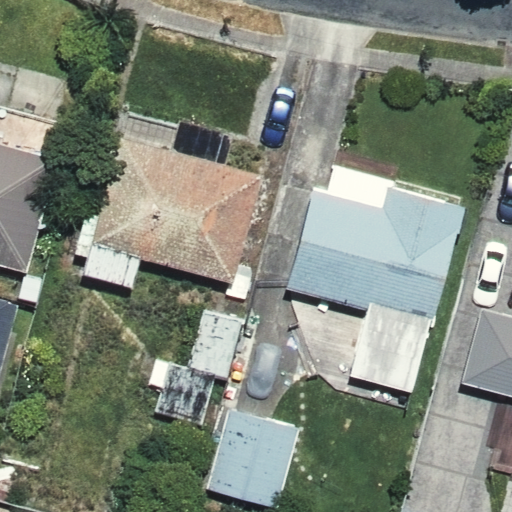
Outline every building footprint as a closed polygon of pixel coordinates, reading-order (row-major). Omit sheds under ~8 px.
[(256,162),(109,128),(90,206),(69,201),(54,265),(123,281),(130,247),(230,271),(256,162)] [(0,142),(0,270),(19,275),(51,156),(0,142)] [(291,183),(266,277),(353,301),(335,368),(412,389),(465,191),(385,169),(375,206),(291,183)] [(511,310),(467,298),(446,372),(511,390),(511,463),(504,494),(511,495),(511,310)] [(217,374),(236,311),(204,301),(185,364),(217,374)] [(265,501),(287,422),(220,403),(198,482),(265,501)]
